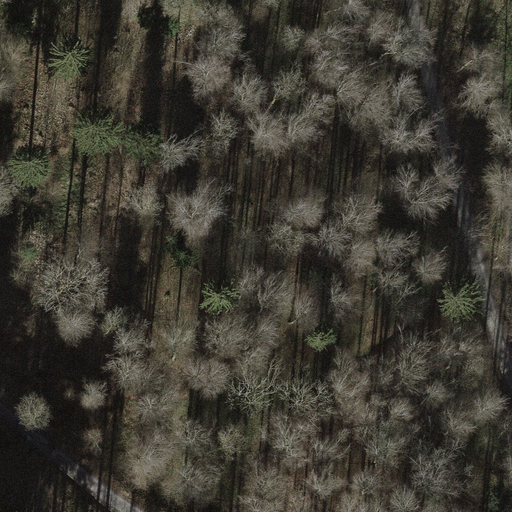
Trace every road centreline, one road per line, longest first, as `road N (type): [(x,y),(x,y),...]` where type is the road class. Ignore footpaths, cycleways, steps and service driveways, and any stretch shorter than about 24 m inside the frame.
road 1 (track): [(511,384),(414,0)]
road 2 (track): [(0,402),(96,488),(136,511)]
